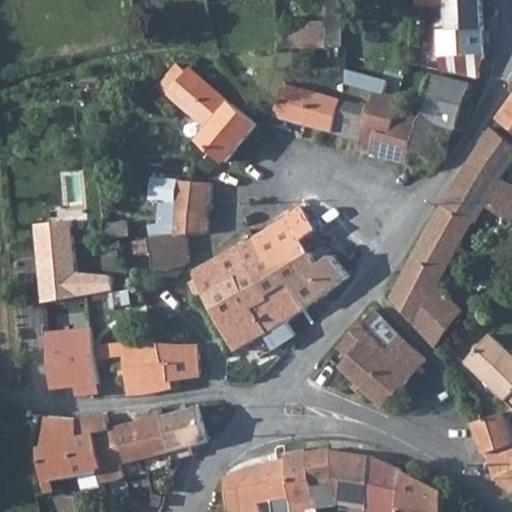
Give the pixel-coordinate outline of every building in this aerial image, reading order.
[(334,0),(334,21),(297,19),(296,46),(349,47),(350,0),(334,0)] [(418,0),(418,3),(450,2),(450,16),(452,27),(442,28),(445,68),(480,76),(490,57),(487,26),(485,0),(418,0)] [(415,31),(413,41),(424,43),(425,32),(415,31)] [(163,85),(200,117),(211,126),(202,137),(229,161),(260,124),(260,123),(217,87),(194,67),(181,81),(172,74),(163,85)] [(424,116),(414,149),(446,158),(449,148),(456,125),(461,127),(476,82),(437,73),(424,116)] [(278,114),(310,123),(366,138),(377,96),(368,94),(365,102),(288,81),(278,114)] [(377,96),(366,138),(376,140),(373,150),(411,161),(414,149),(424,116),(401,109),(405,95),(405,94),(380,87),(377,96)] [(511,99),(509,103),(500,117),(511,126),(511,99)] [(211,126),(200,117),(196,122),(191,127),(202,137),(211,126)] [(483,144),(473,160),(505,178),(505,177),(511,168),(511,166),(511,139),(494,126),(493,127),(483,144)] [(467,169),(459,183),(490,203),(497,192),(505,178),(473,160),(467,169)] [(490,203),(490,204),(501,211),(511,217),(511,181),(505,177),(505,178),(497,192),(490,203)] [(165,213),(165,221),(210,216),(211,199),(212,182),(195,180),(177,180),(157,178),(155,199),(165,200),(165,213)] [(407,308),(421,323),(424,319),(437,294),(443,285),(450,272),(472,233),(479,221),(481,222),(484,218),(494,223),(501,211),(490,204),(490,203),(459,183),(443,211),(429,234),(415,261),(396,297),(407,308)] [(287,217),(255,239),(270,260),(280,273),(296,262),(314,250),(290,215),(287,217)] [(165,223),(165,236),(190,233),(210,230),(210,216),(165,221),(165,223)] [(165,223),(154,225),(155,238),(165,236),(165,223)] [(155,238),(139,240),(140,252),(156,250),(159,271),(189,267),(194,262),(190,233),(165,236),(155,238)] [(203,284),(208,294),(212,292),(270,260),(255,239),(217,260),(196,272),(203,284)] [(296,262),(280,273),(290,286),(323,263),(319,256),(314,250),(296,262)] [(337,257),(328,262),(345,284),(348,282),(354,275),(349,270),(337,257)] [(212,292),(208,294),(241,351),(255,344),(268,336),(277,351),(317,321),(309,310),(300,299),(290,286),(280,273),(270,260),(212,292)] [(323,263),(290,286),(300,299),(309,310),(328,297),(346,285),(345,284),(328,262),(327,260),(323,263)] [(424,319),(421,323),(422,323),(428,330),(443,345),(445,343),(469,312),(443,285),(437,294),(424,319)] [(367,342),(345,367),(355,375),(371,389),(406,352),(415,342),(378,309),(356,333),(367,342)] [(88,331),(63,334),(64,343),(65,354),(92,349),(88,331)] [(335,357),(345,367),(367,342),(356,333),(349,341),(335,357)] [(478,370),(511,401),(511,350),(495,335),(489,341),(471,363),(478,370)] [(268,336),(255,344),(263,357),(277,351),(268,336)] [(129,352),(130,366),(133,396),(176,389),(176,385),(176,380),(207,376),(203,343),(165,341),(161,338),(104,344),(105,353),(129,352)] [(406,352),(371,389),(390,405),(432,359),(415,342),(406,352)] [(92,349),(65,354),(67,388),(67,397),(87,397),(87,390),(98,381),(92,349)] [(201,407),(167,416),(176,450),(179,461),(191,458),(189,448),(210,443),(211,442),(201,407)] [(511,414),(511,413),(479,421),(489,445),(503,476),(511,472),(511,414)] [(111,414),(77,419),(80,438),(99,433),(108,465),(101,466),(101,468),(104,478),(105,478),(125,476),(128,476),(125,462),(176,450),(167,416),(114,429),(111,414)] [(77,419),(46,418),(46,447),(41,448),(48,481),(80,473),(83,473),(77,447),(75,439),(80,438),(77,419)] [(99,433),(80,438),(75,439),(77,447),(83,473),(101,468),(101,466),(108,465),(99,433)] [(375,510),(378,454),(335,448),(312,452),(323,499),(325,506),(348,503),(375,510)] [(311,449),(291,453),(292,460),(300,505),(323,499),(312,452),(311,449)] [(374,511),(407,511),(411,469),(389,459),(378,454),(377,480),(375,510),(374,511)] [(231,491),(232,511),(266,511),(267,511),(266,500),(280,499),(282,511),(301,511),(300,505),(292,460),(258,464),(230,477),(231,491)] [(451,511),(451,505),(451,500),(451,492),(411,469),(407,511),(451,511)] [(511,472),(503,476),(503,477),(511,484),(511,472)] [(266,500),(267,511),(282,511),(280,499),(266,500)]
